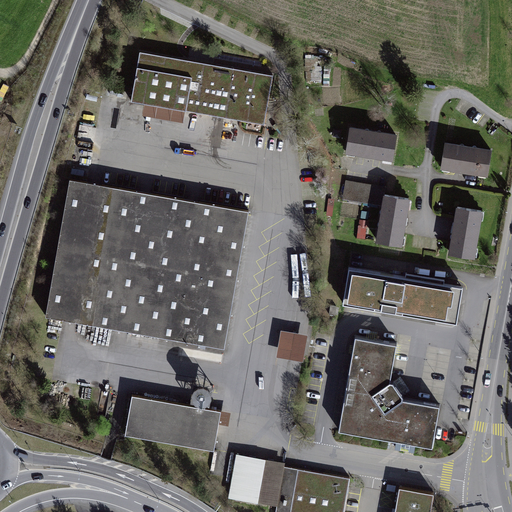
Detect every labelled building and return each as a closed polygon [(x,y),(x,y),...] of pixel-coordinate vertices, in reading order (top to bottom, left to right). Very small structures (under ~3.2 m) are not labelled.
[(273,73),(140,50),(131,99),(264,122),(273,73)] [(398,135),(352,127),(348,150),(394,157),(398,135)] [(447,141),(443,166),(487,174),(491,149),(447,141)] [(45,315),(224,346),(248,209),(69,177),(45,315)] [(384,204),(379,239),(403,243),(410,197),(382,193),(383,187),(346,181),(343,198),(384,204)] [(480,209),(456,206),(448,252),(473,256),(480,209)] [(341,235),(364,236),(365,214),(352,213),(352,219),(341,218),(341,235)] [(465,285),(350,266),(344,302),(459,322),(465,285)] [(306,336),(284,331),(280,351),(302,356),(306,336)] [(355,335),(339,430),(433,445),(440,404),(402,398),(403,395),(393,381),(390,380),(397,342),(355,335)] [(231,418),(139,402),(133,439),(224,454),(231,418)] [(344,511),(350,480),(263,466),(255,511),(344,511)] [(439,511),(441,505),(405,498),(402,511),(439,511)]
